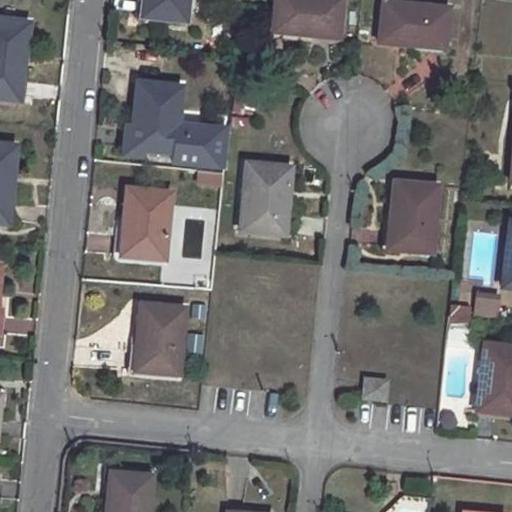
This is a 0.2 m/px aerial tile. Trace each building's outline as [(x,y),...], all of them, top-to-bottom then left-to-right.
[(141,0),(140,16),(183,20),(185,0),(141,0)] [(273,0),(270,30),(337,38),(340,0),(273,0)] [(381,0),(377,43),(443,48),(447,7),(381,0)] [(0,19),(0,98),(18,101),(28,23),(0,19)] [(136,81),(129,148),(173,153),(180,85),(136,81)] [(0,143),(0,222),(7,224),(16,145),(0,143)] [(245,162),(239,230),(283,235),(289,165),(245,162)] [(195,186),(217,188),(217,174),(196,173),(195,186)] [(393,181),(385,248),(431,253),(437,186),(393,181)] [(125,188),(119,255),(161,259),(169,191),(125,188)] [(511,221),(507,221),(500,286),(511,287),(511,221)] [(471,315),(496,321),(501,297),(476,292),(471,315)] [(138,303),(133,370),(177,374),(183,308),(138,303)] [(469,306),(449,303),(448,314),(468,316),(469,306)] [(511,347),(482,344),(475,409),(511,413),(511,347)] [(364,378),(361,397),(383,399),(385,380),(364,378)] [(109,471),(104,511),(147,511),(150,476),(109,471)]
